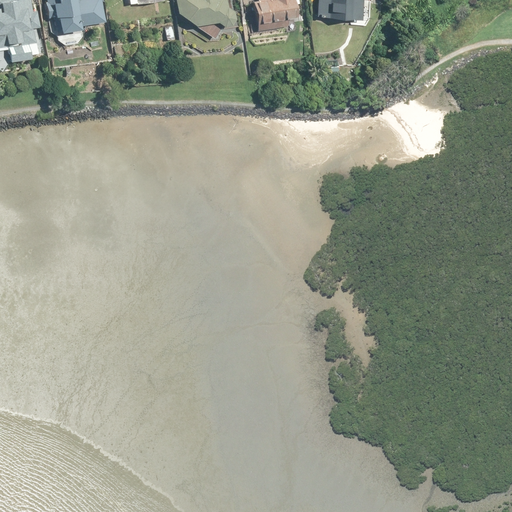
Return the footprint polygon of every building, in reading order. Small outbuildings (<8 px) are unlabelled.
[(0,0),(0,42),(4,41),(6,57),(29,54),(27,42),(36,41),(34,29),(41,28),(38,8),(32,9),(30,0),(0,0)] [(46,0),(49,10),(56,9),(59,26),(107,18),(103,0),(46,0)] [(175,0),(177,10),(192,22),(215,18),(221,23),(230,22),(235,14),(233,0),(175,0)] [(252,0),(257,27),(296,22),(293,0),(252,0)] [(317,0),(317,13),(361,16),(362,0),(317,0)]
